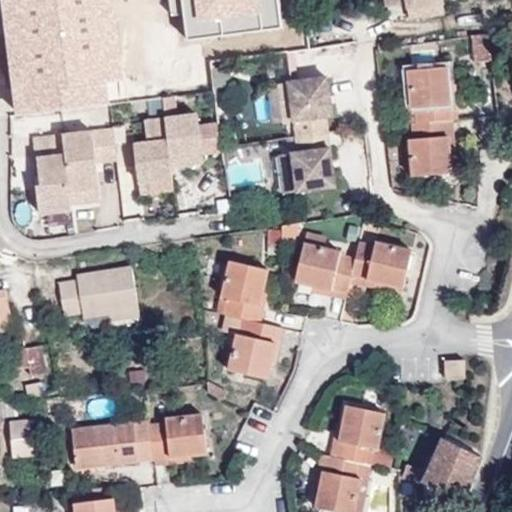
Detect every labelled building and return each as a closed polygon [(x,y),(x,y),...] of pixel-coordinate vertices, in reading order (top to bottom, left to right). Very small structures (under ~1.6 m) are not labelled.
[(0,0),(0,24),(20,22),(29,97),(177,76),(214,71),(213,67),(213,63),(204,0),(0,0)] [(281,0),(204,0),(213,63),(289,52),(281,0)] [(310,49),(306,20),(303,0),(281,0),(289,52),(310,49)] [(442,0),(384,0),(386,7),(408,3),(408,9),(443,3),(442,0)] [(445,14),(443,3),(408,9),(410,20),(445,14)] [(489,34),(471,35),(474,62),(492,60),(489,34)] [(217,87),(232,85),(230,66),(215,68),(217,87)] [(452,119),(449,86),(448,67),(409,70),(412,107),(415,107),(417,122),(447,120),(452,119)] [(177,76),(181,98),(218,93),(217,88),(214,71),(177,76)] [(297,136),(328,132),(326,115),(332,115),(327,77),(290,82),(297,136)] [(458,119),(456,85),(449,86),(452,119),(453,119),(458,119)] [(204,163),(198,115),(177,117),(175,97),(164,98),(166,119),(172,167),(204,163)] [(172,167),(166,119),(145,121),(148,145),(138,146),(142,181),(173,178),(172,167)] [(456,152),(453,119),(452,119),(447,120),(449,152),(456,152)] [(449,152),(447,120),(417,122),(412,123),(413,139),(410,139),(413,176),(451,173),(449,152)] [(97,163),(117,160),(113,130),(34,139),(36,158),(38,158),(41,185),(37,186),(40,213),(72,209),(72,204),(70,191),(100,187),(97,163)] [(293,154),(298,191),(336,186),(328,132),(297,136),(299,153),(293,154)] [(298,191),(293,154),(278,156),(283,193),(298,191)] [(230,164),(232,186),(264,184),(262,161),(230,164)] [(174,190),(173,178),(142,181),(144,194),(174,190)] [(102,200),(100,187),(70,191),(72,204),(102,200)] [(283,225),(283,244),(299,244),(299,223),(283,225)] [(404,289),(412,250),(376,241),(376,245),(359,241),(355,258),(351,277),(385,284),(404,289)] [(351,277),(355,258),(340,255),(341,251),(305,243),(295,282),(314,286),(332,290),(332,288),(348,292),(350,282),(351,277)] [(264,292),(269,269),(230,260),(218,313),(226,314),(257,322),(261,306),(264,292)] [(139,315),(132,267),(78,276),(78,281),(59,284),(64,314),(83,311),(84,316),(110,312),(111,319),(139,315)] [(385,284),(351,277),(350,282),(384,290),(385,284)] [(346,299),(348,292),(332,288),(332,290),(314,286),(313,291),(346,299)] [(0,290),(0,322),(6,321),(12,320),(10,308),(6,289),(0,290)] [(262,323),(268,293),(264,292),(261,306),(257,322),(262,323)] [(10,308),(12,320),(13,324),(22,323),(23,314),(16,310),(15,307),(10,308)] [(272,361),(276,343),(279,327),(262,323),(257,322),(226,314),(222,330),(237,334),(228,370),(267,379),(272,361)] [(6,321),(0,322),(0,334),(8,333),(6,321)] [(277,362),(284,328),(279,327),(276,343),(272,361),(277,362)] [(41,348),(15,351),(17,369),(29,367),(30,374),(44,372),(41,348)] [(469,376),(468,358),(450,360),(452,378),(469,376)] [(42,383),(26,385),(28,397),(42,396),(42,383)] [(378,449),(385,413),(347,405),(344,423),(340,442),(337,457),(366,463),(371,464),(391,468),(394,453),(378,449)] [(208,453),(203,414),(166,417),(167,422),(150,424),(155,459),(189,456),(208,453)] [(155,459),(150,424),(150,420),(72,428),(76,468),(155,459)] [(340,442),(344,423),(338,422),(331,456),(337,457),(340,442)] [(427,484),(464,501),(483,460),(446,445),(427,484)] [(323,470),(326,455),(320,453),(314,488),(319,489),(323,470)] [(343,511),(355,511),(366,463),(337,457),(331,456),(326,455),(323,470),(319,489),(316,506),(343,511)] [(189,462),(189,456),(155,459),(155,465),(189,462)] [(361,511),(371,464),(366,463),(355,511),(361,511)] [(115,511),(114,498),(75,502),(76,511),(115,511)]
